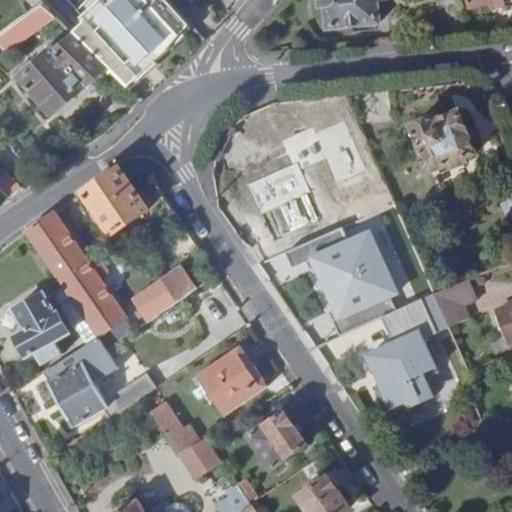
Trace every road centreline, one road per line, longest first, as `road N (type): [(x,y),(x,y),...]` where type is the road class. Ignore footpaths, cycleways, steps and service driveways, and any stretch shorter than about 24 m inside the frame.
road 1 (unclassified): [(155,126),(405,511)]
road 2 (tertiary): [(207,89),(266,74),(499,53)]
road 3 (tertiary): [(0,231),(155,126)]
